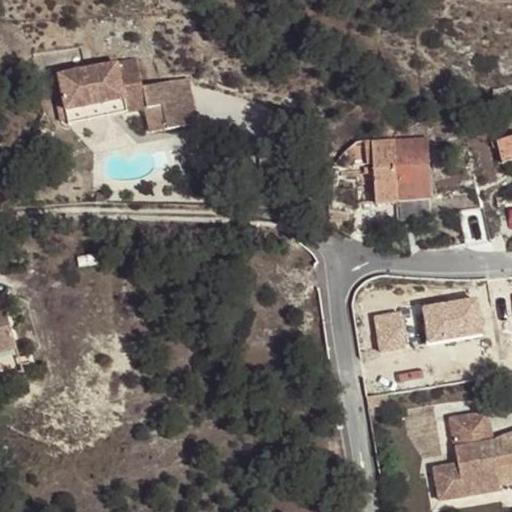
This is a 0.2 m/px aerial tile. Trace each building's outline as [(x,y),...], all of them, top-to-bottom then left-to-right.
[(167,129),(196,123),(187,77),(141,86),(135,59),(57,75),(62,98),(65,111),(123,99),(126,113),(145,108),(161,105),(167,129)] [(508,99),(505,87),(492,91),(495,103),(508,99)] [(67,124),(126,113),(123,99),(65,111),(62,98),(56,99),(60,122),(67,121),(67,124)] [(150,133),(167,129),(161,105),(145,108),(150,133)] [(511,136),(496,142),(503,163),(511,159),(511,136)] [(395,141),(397,203),(430,200),(427,139),(395,141)] [(375,205),(397,203),(395,141),(371,142),(371,146),(366,146),(367,165),(373,164),(375,205)] [(249,207),(271,209),(272,197),(250,194),(249,207)] [(349,208),(329,208),(328,217),(349,216),(349,208)] [(0,354),(15,349),(3,306),(0,307),(0,354)] [(450,419),(455,448),(492,442),(487,413),(450,419)] [(504,438),(492,442),(455,448),(458,465),(434,469),(439,501),(500,491),(499,486),(497,471),(511,468),(511,440),(504,443),(504,438)] [(499,486),(511,483),(511,468),(497,471),(499,486)]
